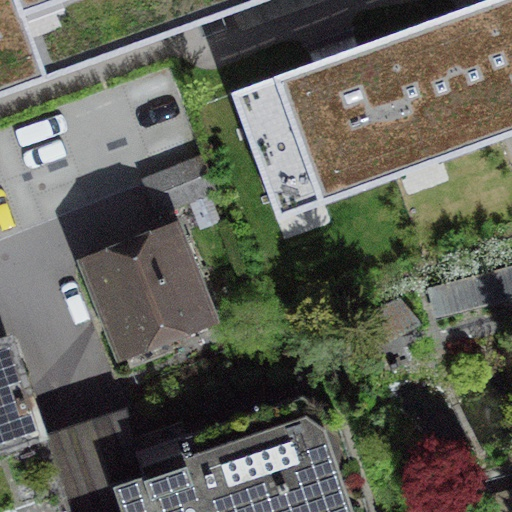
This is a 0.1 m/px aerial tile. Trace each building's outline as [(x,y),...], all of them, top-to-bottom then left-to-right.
[(0,0),(0,97),(270,0),(0,0)] [(511,0),(490,0),(482,3),(232,94),(268,194),(315,178),(324,203),(401,175),(392,150),(433,135),(442,160),(511,134),(511,0)] [(197,167),(140,191),(155,227),(212,204),(197,167)] [(179,226),(84,262),(122,363),(217,327),(179,226)] [(511,266),(430,288),(438,318),(511,297),(511,266)] [(0,511),(157,511),(142,463),(125,416),(44,444),(7,342),(0,344),(0,511)] [(300,407),(142,463),(157,511),(373,511),(348,436),(300,407)]
